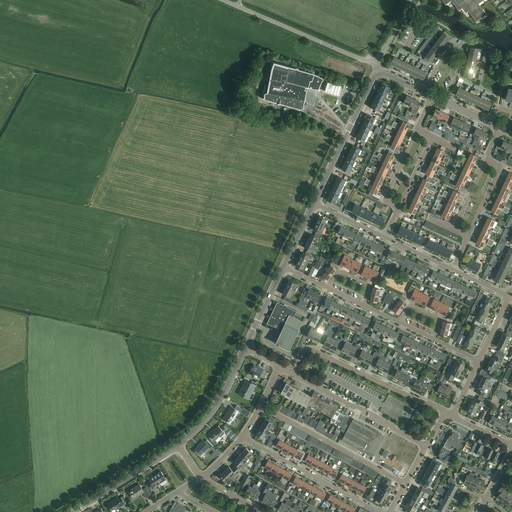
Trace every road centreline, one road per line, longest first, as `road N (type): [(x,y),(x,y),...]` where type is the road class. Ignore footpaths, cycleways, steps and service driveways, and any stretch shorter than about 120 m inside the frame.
road 1 (residential): [(445,412),(309,349),(288,370)]
road 2 (residential): [(404,483),(260,405)]
road 3 (unclassified): [(374,61),(224,0)]
road 4 (residential): [(288,370),(426,446)]
road 5 (residential): [(241,436),(378,511)]
road 6 (tertiary): [(377,73),(313,203)]
road 7 (tertiary): [(177,446),(73,511)]
road 8 (tertiary): [(245,348),(217,402),(177,446)]
